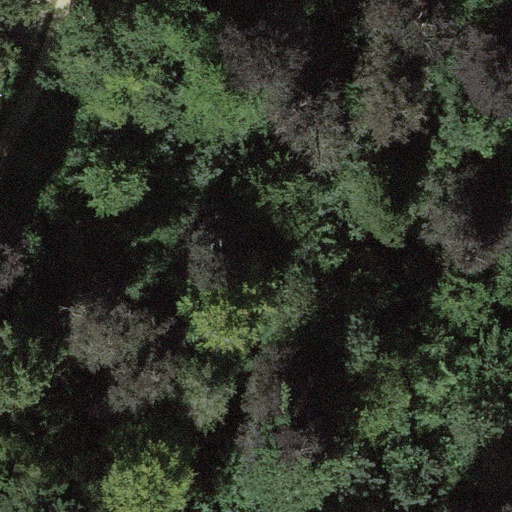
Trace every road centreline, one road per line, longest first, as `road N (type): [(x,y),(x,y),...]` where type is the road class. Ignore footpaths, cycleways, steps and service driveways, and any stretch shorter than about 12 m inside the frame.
road 1 (track): [(0,484),(274,501),(332,511)]
road 2 (track): [(0,183),(53,63),(65,0)]
